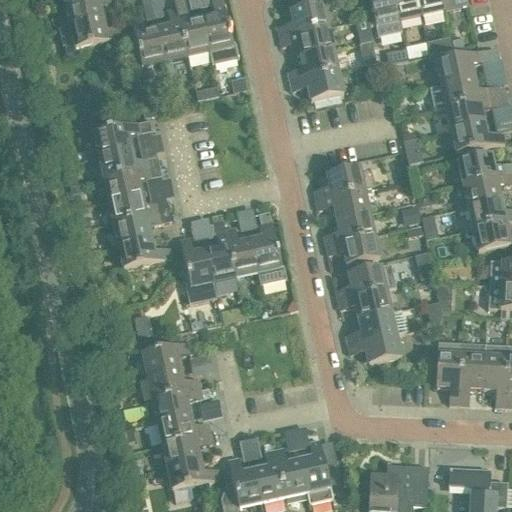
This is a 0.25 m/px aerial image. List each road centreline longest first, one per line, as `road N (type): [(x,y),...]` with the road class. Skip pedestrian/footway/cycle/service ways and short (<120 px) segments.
road 1 (residential): [(511,435),(358,428),(337,410),(250,0)]
road 2 (tertiary): [(92,511),(0,15)]
